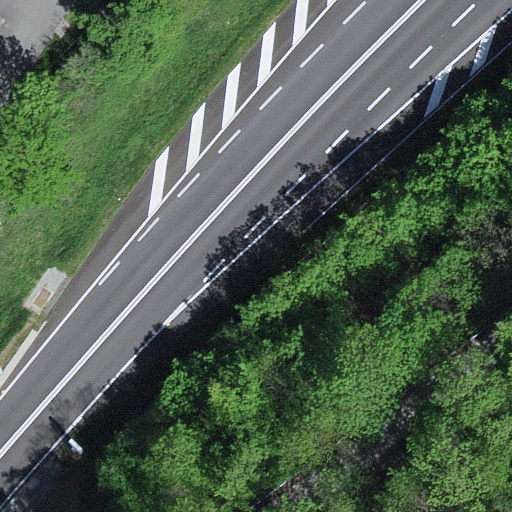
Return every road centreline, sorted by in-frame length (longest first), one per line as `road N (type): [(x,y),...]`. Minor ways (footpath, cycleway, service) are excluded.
road 1 (trunk): [(422,0),(261,163),(0,455)]
road 2 (unclassified): [(243,511),(511,329)]
